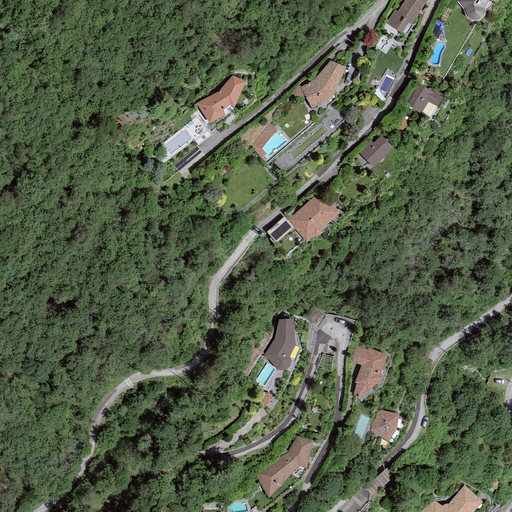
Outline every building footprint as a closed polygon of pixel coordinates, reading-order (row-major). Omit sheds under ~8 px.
[(426,3),(421,0),(405,0),(398,12),(395,9),(385,24),(401,34),(408,23),(412,25),(426,3)] [(460,0),(459,2),(465,10),(466,13),(468,18),(471,20),(475,21),(480,19),(483,16),(485,12),(484,8),(489,0),(460,0)] [(378,51),(378,41),(367,40),(367,51),(378,51)] [(346,68),(330,61),(314,79),(301,87),(299,84),(295,88),(291,94),(295,100),(305,96),(311,108),(322,103),(328,102),(331,100),(335,96),(335,94),(346,68)] [(219,92),(196,103),(209,125),(225,116),(222,110),(229,106),(235,107),(246,82),(232,76),(219,92)] [(443,97),(418,83),(404,109),(419,117),(428,101),(438,107),(443,97)] [(403,131),(409,122),(403,118),(407,112),(401,108),(391,123),(403,131)] [(277,130),(269,123),(250,147),(261,160),(266,154),(262,149),(277,130)] [(371,140),(358,153),(373,168),(393,148),(381,136),(374,143),(371,140)] [(340,213),(320,191),(287,220),(294,229),(307,243),(315,236),(319,237),(322,234),(322,229),(340,213)] [(287,220),(284,217),(266,233),(277,244),(294,229),(287,220)] [(293,319),(279,320),(275,339),(263,357),(270,360),(275,369),(279,371),(283,371),(288,369),(291,366),(291,361),(290,357),(296,346),(293,319)] [(367,350),(355,345),(350,361),(361,365),(355,383),(356,383),(353,395),(361,400),(366,391),(367,391),(384,378),(381,374),(387,356),(368,348),(367,350)] [(370,431),(389,443),(397,429),(399,414),(379,410),(370,431)] [(299,467),(307,468),(312,441),(297,437),(287,453),(256,476),(269,498),(299,467)] [(368,487),(365,489),(370,496),(395,475),(389,467),(367,485),(368,487)] [(435,501),(421,511),(474,511),(483,502),(464,486),(448,505),(446,504),(444,505),(442,507),(435,501)]
